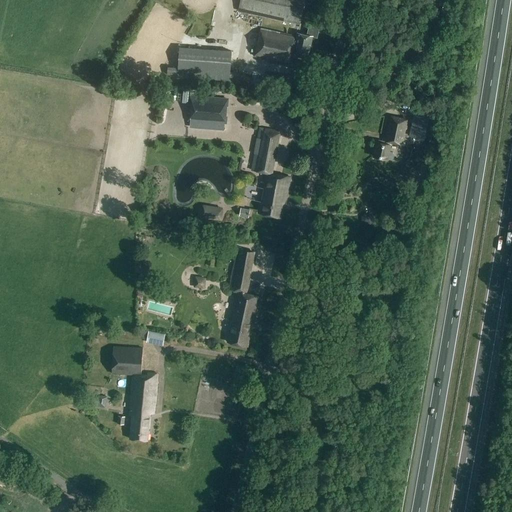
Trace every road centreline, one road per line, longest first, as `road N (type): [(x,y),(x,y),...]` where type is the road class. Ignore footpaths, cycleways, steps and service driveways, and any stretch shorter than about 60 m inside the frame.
road 1 (unclassified): [(236,511),(351,0)]
road 2 (motorway): [(504,0),(418,511)]
road 3 (motorway): [(457,511),(511,203)]
road 4 (track): [(331,89),(370,81),(407,55),(434,0)]
road 5 (unclassified): [(106,511),(0,441)]
